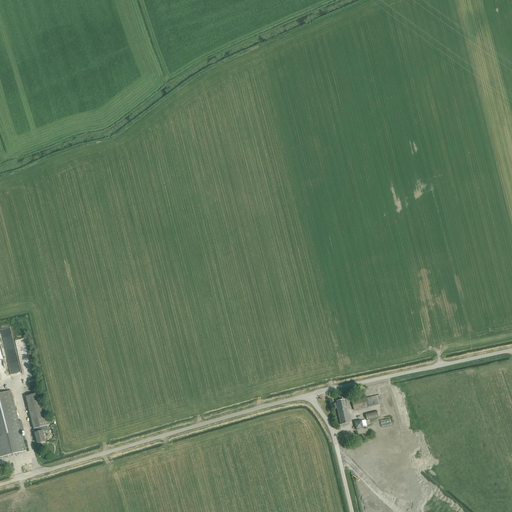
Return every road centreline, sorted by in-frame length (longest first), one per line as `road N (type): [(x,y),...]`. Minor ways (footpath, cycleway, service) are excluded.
road 1 (unclassified): [(0,484),(310,394)]
road 2 (unclassified): [(310,394),(511,350)]
road 3 (unclassified): [(352,511),(332,433),(310,394)]
